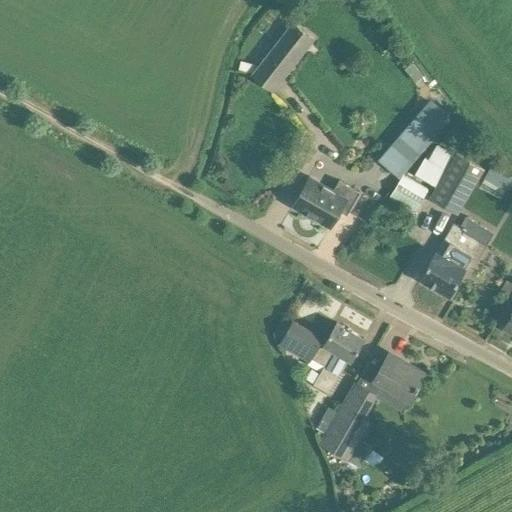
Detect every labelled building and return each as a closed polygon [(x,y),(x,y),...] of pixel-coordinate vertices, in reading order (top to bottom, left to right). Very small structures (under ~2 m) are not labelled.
[(273,89),(314,37),(294,21),(253,73),(273,89)] [(451,116),(429,98),(390,144),(412,162),(451,116)] [(332,139),(343,150),(366,126),(380,111),(369,101),(355,115),(332,139)] [(457,213),(483,168),(438,143),(429,157),(426,155),(415,173),(436,186),(430,198),(457,213)] [(479,186),(500,198),(511,177),(511,176),(492,164),(479,186)] [(415,209),(428,188),(405,174),(392,195),(415,209)] [(347,214),(360,191),(339,179),(333,190),(309,176),(293,203),(331,225),(340,210),(347,214)] [(431,260),(421,277),(450,295),(465,269),(472,256),(477,259),(494,232),(466,215),(460,226),(454,222),(431,260)] [(293,322),(279,346),(309,363),(311,359),(323,367),(314,383),(329,392),(351,355),(354,357),(365,338),(336,321),(325,340),(324,342),(321,340),(322,338),(293,322)] [(390,352),(389,352),(374,378),(410,398),(425,373),(405,361),(403,365),(388,356),(390,352)] [(371,420),(363,416),(376,394),(356,383),(342,407),(320,445),(346,461),(371,420)]
